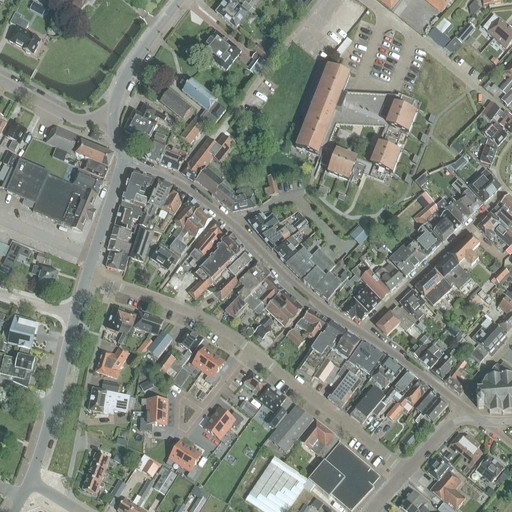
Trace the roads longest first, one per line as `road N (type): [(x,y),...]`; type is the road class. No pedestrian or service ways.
road 1 (residential): [(124,156),(191,190),(313,301),(361,332)]
road 2 (residential): [(361,332),(507,190)]
road 3 (residential): [(403,473),(249,350)]
road 4 (residential): [(249,350),(203,319),(86,275)]
road 5 (tertiary): [(29,480),(75,313)]
road 6 (residential): [(495,103),(363,0)]
road 7 (tertiary): [(112,120),(124,77),(180,0)]
road 8 (tertiary): [(86,275),(124,156)]
road 9 (residential): [(361,332),(460,403)]
road 10 (tertiary): [(112,120),(71,118),(0,80)]
